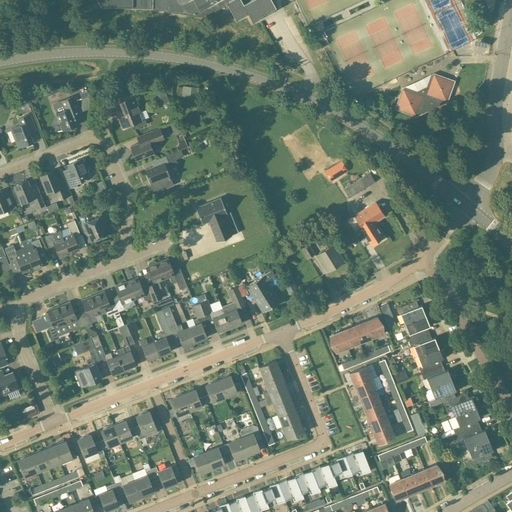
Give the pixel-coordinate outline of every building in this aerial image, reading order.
[(97,0),(101,6),(131,7),(131,8),(151,9),(151,10),(167,10),(167,12),(217,19),(231,11),(236,20),(247,14),(252,23),(276,9),(271,0),(97,0)] [(396,109),(416,116),(446,101),(454,81),(434,74),(428,90),(425,89),(420,91),(419,94),(403,89),(396,109)] [(183,86),(182,97),(197,98),(199,88),(183,86)] [(74,97),(61,102),(61,101),(53,104),(63,130),(78,124),(73,111),(79,109),(74,97)] [(81,99),(80,112),(88,109),(89,97),(81,99)] [(120,103),(125,114),(119,117),(123,128),(141,121),(138,113),(140,112),(134,97),(120,103)] [(19,119),(21,125),(11,129),(19,148),(33,142),(28,130),(34,127),(29,114),(19,119)] [(170,125),(174,135),(180,133),(176,123),(170,125)] [(151,139),(162,135),(160,128),(149,133),(151,139)] [(184,135),(178,138),(181,148),(188,146),(184,135)] [(136,161),(154,154),(148,140),(130,147),(136,161)] [(166,156),(170,166),(177,163),(176,159),(183,156),(180,150),(166,156)] [(166,167),(170,166),(166,156),(151,162),(153,167),(145,171),(151,185),(161,182),(164,189),(173,185),(166,167)] [(69,167),(70,169),(65,172),(71,187),(84,182),(86,181),(88,175),(88,173),(91,171),(90,167),(86,168),(82,159),(70,164),(69,167)] [(331,181),(348,171),(342,161),(324,171),(331,181)] [(64,181),(59,184),(53,171),(40,176),(47,193),(55,191),(59,200),(70,195),(64,181)] [(349,198),(375,182),(369,173),(343,190),(349,198)] [(35,184),(29,186),(27,181),(14,186),(21,203),(28,200),(30,206),(36,204),(37,208),(44,206),(35,184)] [(0,212),(14,207),(11,199),(5,201),(1,192),(0,191),(0,212)] [(195,207),(202,224),(208,222),(216,242),(232,235),(231,235),(238,232),(230,212),(226,214),(220,197),(195,207)] [(383,237),(374,223),(385,217),(375,202),(353,216),(362,229),(355,234),(359,241),(365,237),(371,245),(376,242),(377,243),(382,239),(382,238),(383,237)] [(102,229),(106,227),(101,216),(81,224),(85,232),(90,230),(94,240),(105,236),(102,229)] [(71,234),(63,237),(69,254),(79,250),(75,238),(80,235),(74,221),(67,224),(71,234)] [(12,234),(25,229),(23,225),(10,230),(12,234)] [(60,231),(52,234),(44,237),(49,248),(54,246),(59,258),(69,254),(63,237),(63,238),(60,231)] [(31,242),(32,244),(24,247),(32,269),(32,268),(33,270),(35,271),(41,268),(42,266),(41,265),(42,264),(38,253),(43,250),(39,239),(31,242)] [(300,249),(307,259),(316,254),(309,243),(300,249)] [(24,247),(15,251),(13,245),(5,248),(11,263),(17,261),(22,273),(32,269),(24,247)] [(344,261),(333,245),(316,256),(326,273),(344,261)] [(220,252),(193,263),(199,278),(226,267),(220,252)] [(168,259),(157,263),(164,280),(170,277),(172,284),(177,282),(180,290),(187,287),(181,272),(174,275),(168,259)] [(164,280),(157,263),(156,263),(155,262),(154,261),(149,263),(148,264),(149,266),(147,267),(154,284),(147,287),(152,298),(153,302),(162,298),(158,290),(162,288),(159,282),(164,280)] [(270,271),(264,275),(246,286),(262,311),(279,300),(268,282),(274,278),(270,271)] [(147,287),(142,289),(138,278),(126,283),(133,299),(144,295),(146,301),(152,298),(147,287)] [(115,287),(119,298),(114,300),(115,304),(120,315),(119,312),(124,309),(122,304),(133,299),(126,283),(115,287)] [(244,284),(238,286),(243,297),(248,294),(244,284)] [(232,302),(222,306),(225,314),(230,328),(242,323),(237,309),(245,305),(237,286),(227,290),(232,302)] [(104,292),(93,296),(100,314),(106,312),(107,316),(113,314),(114,317),(120,315),(115,304),(110,306),(104,292)] [(81,314),(81,315),(85,326),(86,328),(90,338),(97,335),(96,332),(90,329),(89,327),(92,326),(91,323),(96,321),(95,317),(100,314),(93,296),(82,300),(88,315),(82,317),(81,314)] [(204,314),(212,311),(207,300),(200,303),(204,314)] [(418,306),(415,301),(401,307),(401,306),(397,308),(399,314),(401,313),(405,323),(425,315),(421,305),(418,306)] [(70,302),(58,306),(66,325),(77,321),(80,328),(85,326),(81,315),(75,317),(70,302)] [(191,306),(196,319),(194,320),(196,326),(189,328),(195,342),(207,337),(200,318),(205,316),(204,314),(200,303),(191,306)] [(66,325),(58,306),(47,311),(53,326),(48,328),(52,339),(58,337),(55,329),(66,325)] [(222,309),(217,311),(210,313),(218,333),(230,328),(225,314),(222,306),(221,307),(222,309)] [(405,323),(409,334),(404,336),(406,341),(428,332),(426,327),(429,325),(425,315),(405,323)] [(173,316),(165,319),(169,330),(175,327),(182,346),(195,342),(189,328),(183,330),(181,325),(177,327),(173,316)] [(365,321),(372,338),(383,333),(377,316),(365,321)] [(36,332),(45,329),(41,317),(40,317),(31,321),(36,332)] [(134,320),(126,323),(130,334),(138,331),(134,320)] [(365,321),(353,325),(360,343),(372,338),(365,321)] [(126,347),(123,348),(123,347),(116,350),(119,356),(125,371),(131,369),(131,367),(136,365),(129,346),(134,344),(130,334),(126,323),(118,327),(126,347)] [(360,343),(353,325),(341,330),(348,348),(360,343)] [(348,348),(341,330),(329,335),(336,352),(348,348)] [(160,340),(154,342),(159,356),(171,351),(164,332),(158,334),(160,340)] [(431,338),(428,332),(406,341),(407,342),(408,341),(410,347),(414,346),(418,356),(438,347),(434,337),(431,338)] [(97,335),(90,338),(94,348),(101,345),(97,335)] [(90,338),(80,342),(84,352),(94,348),(90,338)] [(159,356),(154,342),(147,345),(145,340),(139,342),(147,361),(159,356)] [(376,350),(378,356),(390,351),(388,346),(376,350)] [(442,358),(438,347),(418,356),(422,366),(418,367),(421,373),(442,365),(439,359),(442,358)] [(376,350),(364,355),(367,361),(378,356),(376,350)] [(44,357),(47,366),(50,365),(49,362),(57,359),(55,353),(44,357)] [(125,371),(119,356),(112,358),(110,353),(104,356),(112,375),(117,373),(118,374),(125,371)] [(364,355),(353,359),(356,365),(367,361),(364,355)] [(81,387),(101,379),(93,359),(87,361),(88,366),(75,372),(81,387)] [(353,359),(341,364),(344,370),(356,365),(353,359)] [(383,373),(389,371),(384,359),(379,362),(383,373)] [(265,379),(281,373),(276,360),(260,367),(265,379)] [(246,373),(242,363),(237,365),(241,375),(240,375),(245,387),(251,385),(246,373)] [(444,370),(442,365),(421,373),(424,380),(427,378),(431,387),(451,379),(447,369),(444,370)] [(355,384),(371,378),(366,366),(350,372),(355,384)] [(404,369),(393,374),(397,382),(408,378),(404,369)] [(389,371),(383,373),(388,385),(394,382),(389,371)] [(0,396),(19,389),(13,374),(5,378),(1,376),(0,373),(0,396)] [(281,373),(265,379),(269,391),(286,385),(281,373)] [(230,375),(217,380),(224,397),(236,392),(236,391),(242,389),(239,382),(233,384),(230,375)] [(376,390),(371,378),(355,384),(359,396),(376,390)] [(431,387),(436,398),(428,401),(430,407),(455,397),(453,391),(455,390),(451,379),(431,387)] [(224,397),(217,380),(205,385),(209,394),(203,396),(206,403),(212,401),(212,402),(224,397)] [(398,394),(394,382),(388,385),(393,397),(398,394)] [(256,397),(251,385),(245,387),(250,399),(256,397)] [(290,396),(286,385),(269,391),(274,403),(290,396)] [(195,389),(182,394),(189,411),(201,406),(201,405),(206,403),(203,396),(198,398),(195,389)] [(380,401),(376,390),(359,396),(364,408),(380,401)] [(465,393),(455,397),(430,407),(431,407),(448,400),(450,405),(455,416),(475,407),(471,396),(467,398),(465,393)] [(189,411),(182,394),(170,399),(174,408),(168,410),(171,417),(176,415),(177,415),(189,411)] [(403,406),(398,394),(393,397),(397,408),(403,406)] [(295,408),(290,396),(274,403),(279,415),(295,408)] [(261,408),(256,397),(250,399),(255,411),(261,408)] [(405,399),(407,406),(414,404),(412,397),(405,399)] [(385,413),(380,401),(364,408),(369,420),(385,413)] [(20,409),(22,411),(11,416),(15,423),(39,414),(34,403),(20,409)] [(403,406),(397,408),(402,420),(408,418),(403,406)] [(459,426),(455,427),(452,428),(455,434),(478,425),(475,418),(479,417),(475,407),(455,416),(459,426)] [(261,408),(255,411),(259,423),(265,420),(261,408)] [(300,420),(295,408),(279,415),(284,427),(300,420)] [(134,427),(137,434),(139,439),(144,437),(142,432),(155,427),(148,410),(135,416),(139,425),(134,427)] [(390,425),(385,413),(369,420),(374,432),(390,425)] [(417,432),(425,428),(423,423),(422,424),(417,413),(410,416),(417,432)] [(413,430),(408,418),(402,420),(407,432),(413,430)] [(137,434),(134,427),(129,429),(125,420),(113,425),(119,442),(132,437),(131,436),(137,434)] [(265,420),(259,423),(264,434),(270,432),(270,431),(273,430),(270,422),(267,423),(265,420)] [(300,420),(284,427),(288,438),(304,431),(300,420)] [(104,439),(99,441),(102,448),(107,446),(107,447),(119,442),(113,425),(100,430),(104,439)] [(390,425),(374,432),(378,444),(395,437),(390,425)] [(478,425),(455,434),(457,440),(456,441),(461,451),(468,448),(468,447),(488,439),(484,429),(480,430),(478,425)] [(426,427),(425,428),(417,432),(419,436),(428,432),(426,427)] [(241,437),(247,454),(260,449),(256,440),(262,438),(259,431),(253,433),(253,432),(241,437)] [(275,443),(270,432),(264,434),(269,446),(275,443)] [(102,448),(99,441),(94,443),(90,434),(77,439),(84,456),(96,451),(98,456),(104,453),(102,448)] [(412,441),(415,447),(427,442),(425,436),(412,441)] [(247,454),(241,437),(228,442),(229,443),(223,445),(226,452),(231,450),(235,459),(247,454)] [(468,447),(468,448),(473,458),(467,460),(470,467),(479,463),(478,462),(492,457),(489,451),(492,449),(488,439),(468,447)] [(65,441),(53,446),(60,463),(72,458),(65,441)] [(412,441),(401,446),(403,452),(415,447),(412,441)] [(226,452),(223,445),(218,447),(218,446),(206,451),(212,468),(225,463),(221,454),(226,452)] [(60,463),(53,446),(41,451),(48,468),(60,463)] [(401,446),(389,450),(392,456),(403,452),(401,446)] [(345,455),(353,474),(360,471),(361,475),(371,471),(363,450),(354,454),(354,452),(345,455)] [(392,456),(389,450),(378,455),(380,461),(392,456)] [(48,468),(41,451),(29,455),(36,472),(48,468)] [(212,468),(206,451),(193,456),(193,457),(188,459),(191,466),(196,464),(200,473),(212,468)] [(36,472),(29,455),(17,460),(24,477),(36,472)] [(338,460),(330,463),(336,480),(353,474),(345,455),(337,459),(338,460)] [(338,484),(336,480),(330,463),(321,467),(320,465),(311,469),(312,470),(319,487),(326,484),(328,488),(338,484)] [(437,464),(424,469),(431,486),(444,480),(437,464)] [(171,465),(158,470),(156,466),(151,469),(156,480),(161,478),(165,487),(177,482),(171,465)] [(147,475),(135,480),(142,497),(154,492),(150,482),(156,480),(151,469),(145,471),(147,475)] [(431,486),(424,469),(412,474),(419,490),(431,486)] [(319,487),(312,470),(304,474),(303,472),(295,476),(295,477),(303,494),(310,491),(311,494),(321,491),(319,487)] [(77,471),(65,476),(67,482),(79,477),(77,471)] [(412,474),(400,479),(407,495),(419,490),(412,474)] [(452,478),(456,489),(463,486),(458,475),(452,478)] [(65,476),(53,481),(55,486),(67,482),(65,476)] [(303,494),(295,477),(287,480),(287,479),(278,482),(286,500),(293,497),(294,501),(304,497),(303,494)] [(407,495),(400,479),(389,483),(396,500),(407,495)] [(80,480),(68,485),(71,491),(82,486),(80,480)] [(142,497),(135,480),(123,485),(121,480),(116,483),(118,487),(121,494),(126,492),(129,501),(142,497)] [(53,481),(41,485),(44,491),(55,486),(53,481)] [(286,500),(278,482),(270,485),(270,487),(262,490),(269,507),(286,500)] [(44,491),(41,485),(30,490),(32,496),(44,491)] [(68,485),(57,490),(59,495),(71,491),(68,485)] [(377,486),(364,491),(366,497),(379,492),(377,486)] [(121,494),(118,487),(112,489),(99,494),(106,511),(119,506),(115,496),(121,494)] [(269,507),(262,490),(262,489),(253,492),(254,494),(246,497),(251,511),(262,511),(261,510),(269,507)] [(59,495),(57,490),(45,494),(47,500),(59,495)] [(366,497),(364,491),(351,496),(354,502),(356,502),(357,506),(365,503),(363,499),(366,497)] [(47,500),(45,494),(33,499),(36,505),(47,500)] [(251,511),(246,497),(245,495),(236,499),(237,500),(229,503),(231,511),(251,511)] [(351,496),(338,501),(341,507),(354,502),(351,496)] [(76,503),(79,511),(94,511),(88,498),(76,503)] [(329,511),(341,507),(338,501),(325,507),(327,511),(329,511)] [(231,511),(229,503),(228,502),(220,505),(220,507),(211,510),(212,511),(231,511)] [(79,511),(76,503),(64,508),(66,511),(79,511)] [(372,508),(373,511),(388,511),(385,503),(372,508)] [(473,511),(486,511),(489,511),(486,508),(483,503),(472,509),(473,511)]
